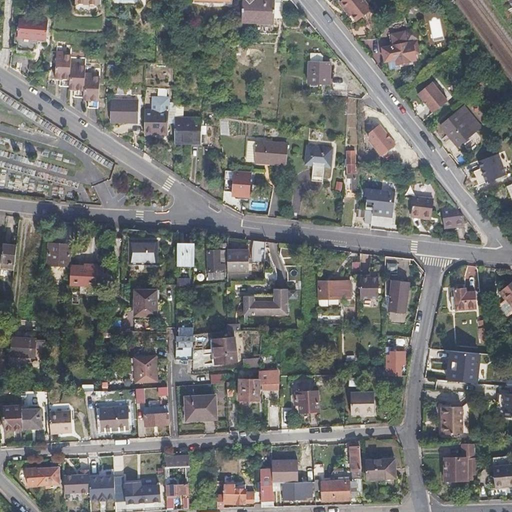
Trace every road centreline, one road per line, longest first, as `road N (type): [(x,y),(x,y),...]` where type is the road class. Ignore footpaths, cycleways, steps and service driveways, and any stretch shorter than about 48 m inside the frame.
road 1 (residential): [(0,454),(408,429)]
road 2 (residential): [(511,254),(306,0)]
road 3 (residential): [(233,227),(0,76)]
road 4 (tertiary): [(0,202),(233,227)]
road 5 (tertiary): [(233,227),(438,250)]
road 6 (residential): [(408,429),(438,250)]
